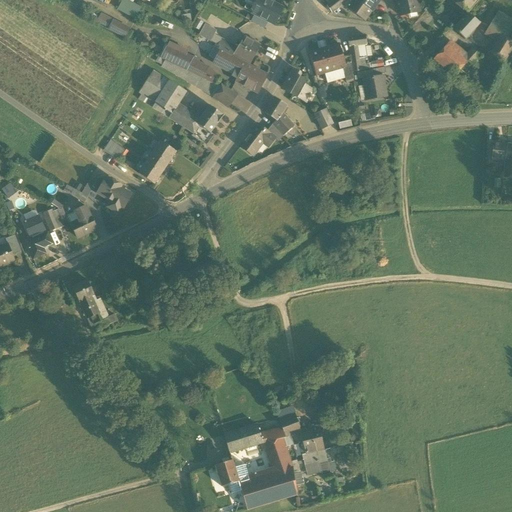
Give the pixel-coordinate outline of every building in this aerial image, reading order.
[(117,10),(135,20),(141,8),(126,0),(122,0),(121,2),(117,10)] [(254,4),(255,1),(252,0),(245,0),(244,3),(254,8),(256,5),(254,4)] [(282,8),(268,1),(266,0),(256,0),(255,1),(254,4),(256,5),(254,8),(251,14),(254,15),(268,22),(273,25),(282,8)] [(327,6),(332,12),(347,0),(331,0),(332,1),(327,6)] [(365,21),(371,12),(357,2),(353,0),(352,0),(346,8),(365,21)] [(358,0),(357,2),(371,12),(377,5),(373,3),(375,0),(358,0)] [(395,0),(400,16),(409,14),(409,12),(416,11),(418,6),(416,0),(395,0)] [(435,0),(432,4),(437,8),(443,0),(435,0)] [(451,0),(467,13),(477,0),(451,0)] [(191,10),(180,11),(182,21),(192,20),(191,10)] [(416,11),(409,12),(409,14),(410,19),(417,18),(416,11)] [(453,30),(465,40),(479,24),(476,22),(467,14),(453,30)] [(511,24),(496,14),(488,27),(506,39),(511,28),(511,24)] [(107,29),(123,37),(128,29),(101,15),(97,22),(108,27),(107,29)] [(268,22),(254,15),(250,22),(264,30),(268,22)] [(203,23),(198,20),(193,28),(199,31),(203,23)] [(199,35),(211,41),(214,35),(216,30),(205,24),(199,35)] [(511,48),(511,42),(506,39),(488,27),(484,34),(496,41),(489,53),(503,62),(511,48)] [(151,40),(145,34),(137,41),(143,47),(151,40)] [(215,44),(217,45),(220,41),(221,39),(214,35),(211,41),(215,44)] [(233,55),(250,64),(260,45),(244,36),(240,43),(238,41),(236,44),(239,46),(236,50),(233,55)] [(348,39),(350,53),(357,52),(356,46),(361,45),(365,45),(364,36),(348,39)] [(221,38),(221,39),(220,41),(236,50),(239,46),(236,44),(235,46),(221,38)] [(236,50),(220,41),(217,45),(220,46),(217,51),(218,52),(221,54),(230,57),(232,54),(233,55),(236,50)] [(169,42),(167,45),(173,48),(186,54),(188,51),(169,42)] [(217,45),(215,44),(208,56),(214,60),(218,52),(217,51),(220,46),(217,45)] [(433,60),(453,77),(467,62),(463,59),(446,44),(433,60)] [(166,61),(173,48),(167,45),(161,59),(166,61)] [(310,53),(316,76),(317,76),(317,74),(324,72),(342,67),(344,67),(345,68),(346,68),(343,58),(340,45),(339,45),(339,47),(312,55),(311,53),(310,53)] [(357,52),(358,59),(363,59),(367,58),(367,57),(365,47),(365,45),(361,45),(356,46),(357,52)] [(166,61),(180,67),(186,54),(173,48),(166,61)] [(471,49),(463,59),(467,62),(453,77),(462,84),(475,70),(480,63),(481,57),(471,49)] [(218,52),(214,60),(211,65),(238,78),(238,77),(216,64),(221,54),(218,52)] [(358,59),(357,52),(350,53),(353,72),(360,71),(358,59)] [(193,58),(186,54),(180,67),(215,85),(220,77),(209,67),(199,62),(193,59),(193,58)] [(216,64),(238,77),(245,64),(230,57),(221,54),(216,64)] [(345,79),(346,82),(353,80),(352,74),(350,56),(343,58),(346,68),(345,68),(344,67),(342,67),(345,79)] [(180,67),(166,61),(162,68),(212,97),(212,98),(220,87),(215,85),(180,67)] [(246,64),(245,64),(238,77),(238,78),(236,82),(256,94),(267,76),(245,64),(246,64)] [(345,79),(342,67),(324,72),(327,84),(345,79)] [(372,70),(374,76),(386,74),(385,68),(372,70)] [(282,89),(305,102),(310,92),(310,90),(302,86),(304,83),(303,80),(299,78),(300,75),(300,73),(293,69),(282,89)] [(372,70),(372,69),(356,73),(358,80),(374,76),(372,70)] [(139,95),(141,95),(155,104),(169,81),(154,72),(139,95)] [(364,86),(367,100),(386,97),(382,77),(363,80),(364,86)] [(169,81),(155,104),(172,114),(177,106),(186,92),(169,81)] [(212,98),(228,108),(228,107),(237,96),(220,86),(220,87),(212,98)] [(360,101),(367,100),(364,86),(358,87),(360,101)] [(152,108),(155,104),(141,95),(139,100),(152,108)] [(276,121),(277,121),(282,113),(286,107),(274,99),(265,113),(264,113),(276,121)] [(199,120),(177,106),(172,114),(155,104),(152,108),(168,118),(168,119),(193,134),(199,126),(196,124),(199,120)] [(196,124),(199,126),(210,134),(210,133),(223,116),(209,106),(199,120),(196,124)] [(314,116),(321,129),(333,124),(326,110),(314,116)] [(369,110),(359,111),(361,122),(370,121),(369,110)] [(272,125),(282,136),(294,126),(282,113),(277,121),(276,121),(272,124),(272,125)] [(350,121),(338,124),(339,130),(352,127),(350,121)] [(241,146),(253,155),(263,142),(268,146),(274,139),(275,138),(267,132),(258,124),(241,146)] [(274,139),(278,142),(282,137),(282,136),(272,125),(267,132),(275,138),(274,139)] [(213,135),(210,133),(210,134),(199,126),(193,134),(191,136),(206,146),(213,135)] [(103,151),(119,161),(125,150),(109,140),(103,151)] [(138,174),(154,185),(175,152),(160,142),(138,174)] [(491,160),(504,162),(506,145),(493,143),(491,160)] [(511,176),(511,162),(504,162),(503,176),(511,176)] [(100,197),(112,203),(119,208),(122,209),(129,196),(115,187),(115,186),(108,182),(100,197)] [(77,183),(74,189),(75,189),(79,192),(82,186),(77,183)] [(83,192),(89,196),(94,187),(88,183),(83,192)] [(16,192),(10,184),(2,189),(8,198),(16,192)] [(63,190),(72,195),(75,189),(74,189),(67,184),(63,190)] [(100,190),(94,187),(89,196),(94,200),(100,190)] [(72,195),(86,203),(89,197),(79,192),(75,189),(72,195)] [(50,205),(57,210),(62,208),(63,206),(53,200),(50,205)] [(5,203),(8,211),(14,209),(11,201),(5,203)] [(117,212),(119,208),(112,203),(109,208),(117,212)] [(71,224),(77,238),(96,229),(90,215),(89,215),(85,207),(78,211),(81,219),(71,224)] [(62,208),(57,210),(61,219),(66,216),(62,208)] [(26,222),(38,216),(35,210),(23,215),(26,222)] [(45,220),(50,232),(64,226),(61,219),(57,210),(52,212),(51,210),(43,213),(45,220)] [(67,215),(71,224),(81,219),(78,211),(67,215)] [(31,236),(33,239),(43,234),(42,231),(44,230),(38,216),(26,222),(24,223),(30,237),(31,236)] [(47,233),(43,234),(33,239),(26,242),(33,260),(46,254),(43,248),(52,244),(47,233)] [(9,246),(12,255),(21,252),(15,236),(6,239),(9,246)] [(0,248),(0,266),(14,261),(12,255),(9,246),(0,248)] [(73,287),(79,302),(91,297),(94,295),(88,280),(73,287)] [(86,319),(89,326),(108,318),(100,299),(96,301),(94,295),(91,297),(99,314),(86,319)] [(99,314),(91,297),(79,302),(86,319),(99,314)] [(89,326),(92,333),(111,325),(108,318),(89,326)] [(276,413),(278,419),(295,414),(292,407),(276,413)] [(282,430),(284,434),(288,432),(299,428),(300,428),(295,414),(278,419),(282,430)] [(351,425),(353,439),(361,438),(360,424),(351,425)] [(265,451),(272,475),(293,469),(291,462),(286,447),(288,446),(285,437),(284,434),(282,430),(261,435),(257,426),(224,437),(229,454),(261,445),(263,452),(265,451)] [(298,444),(301,456),(324,450),(318,426),(300,431),(299,431),(302,443),(298,444)] [(299,428),(288,432),(290,436),(293,445),(298,444),(302,443),(299,431),(300,431),(299,428)] [(327,461),(324,450),(301,456),(307,476),(330,470),(328,464),(331,463),(330,460),(327,461)] [(293,469),(294,476),(300,474),(296,461),(291,462),(293,469)] [(215,467),(221,488),(229,485),(238,483),(234,468),(232,462),(215,467)] [(239,484),(250,481),(245,464),(234,468),(238,483),(239,484)] [(272,475),(250,481),(239,484),(241,491),(247,511),(296,496),(295,485),(294,476),(293,469),(272,475)] [(238,483),(229,485),(231,494),(241,491),(239,484),(238,483)]
